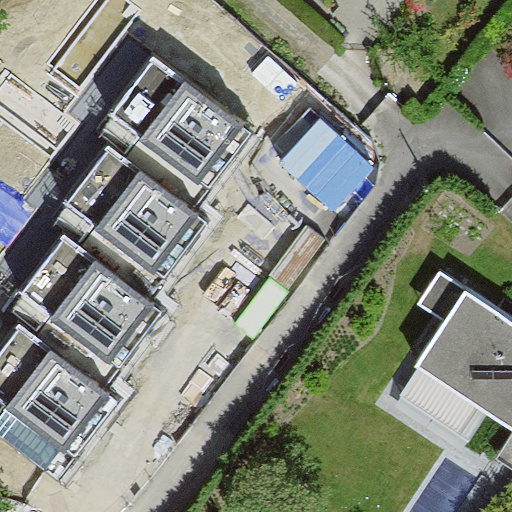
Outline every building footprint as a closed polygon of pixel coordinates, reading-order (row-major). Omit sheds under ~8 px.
[(193,211),(252,132),(154,60),(112,116),(141,137),(124,160),(193,211)] [(292,150),(344,200),(386,156),(334,106),(292,150)] [(209,223),(193,211),(124,160),(110,150),(69,205),(95,224),(78,248),(150,302),(209,223)] [(163,311),(150,302),(78,248),(64,239),(24,293),(53,314),(35,338),(105,389),(163,311)] [(511,310),(466,281),(415,358),(511,422),(511,310)] [(119,400),(105,389),(35,338),(21,328),(0,355),(0,401),(9,408),(0,419),(0,437),(59,481),(119,400)]
